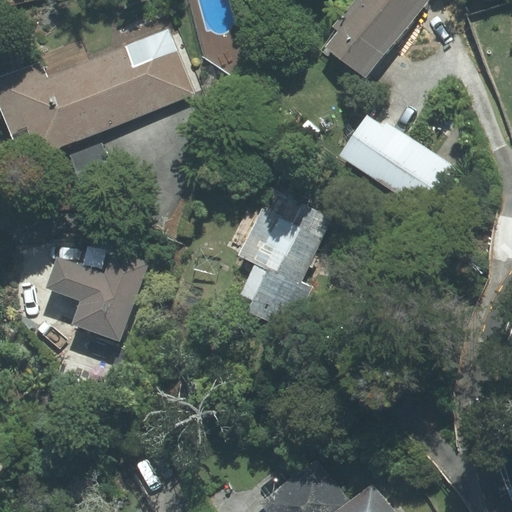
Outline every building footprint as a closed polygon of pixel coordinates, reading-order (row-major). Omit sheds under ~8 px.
[(331,52),(372,83),(433,2),(430,0),(360,0),(338,31),(344,35),(331,52)] [(45,158),(199,95),(172,29),(52,78),(48,69),(26,78),(30,87),(2,99),(17,137),(34,130),(45,158)] [(375,116),(347,157),(427,213),(459,168),(393,122),(390,127),(375,116)] [(306,282),(336,218),(306,204),(297,223),(267,209),(245,257),(260,264),(245,295),(260,302),(255,312),(295,331),(316,287),(306,282)] [(128,343),(157,264),(120,251),(112,274),(78,261),(66,294),(87,302),(79,325),(128,343)] [(399,511),(377,484),(343,511),(399,511)]
